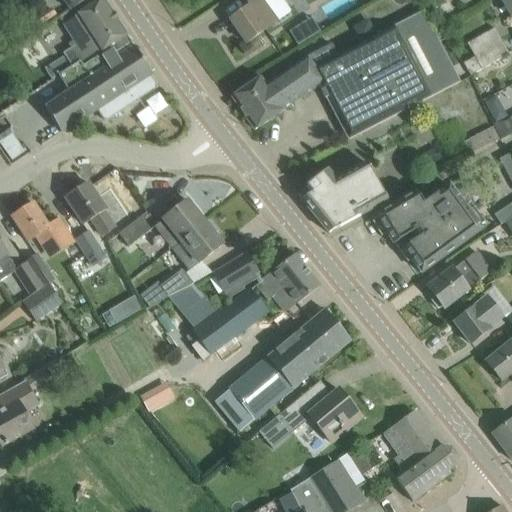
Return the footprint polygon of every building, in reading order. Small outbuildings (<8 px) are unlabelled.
[(63,53),(72,67),(73,68),(81,63),(99,51),(100,53),(110,46),(112,50),(115,54),(131,44),(132,43),(104,0),(102,0),(64,25),(74,41),(69,44),(72,48),(63,53)] [(64,0),(72,11),(88,0),(64,0)] [(259,0),(230,20),(247,44),(289,13),(281,0),(259,0)] [(511,0),(500,0),(511,18),(511,17),(511,0)] [(314,69),(324,83),(320,86),(348,141),(461,83),(424,12),(314,69)] [(297,28),(290,32),(299,45),(305,41),(297,28)] [(467,46),(473,57),(502,41),(495,30),(467,46)] [(502,41),(473,57),(474,58),(462,65),(471,76),(509,55),(502,41)] [(73,68),(72,67),(58,76),(69,94),(46,109),(62,133),(98,110),(106,121),(124,109),(120,103),(123,101),(126,99),(130,105),(157,87),(149,76),(152,74),(142,59),(132,43),(131,44),(115,54),(112,50),(99,59),(98,57),(84,66),(81,63),(73,68)] [(320,86),(324,83),(314,69),(307,58),(266,87),(260,79),(233,98),(256,131),(272,119),(283,112),(320,86)] [(493,96),(485,101),(496,119),(504,115),(493,96)] [(468,149),(497,139),(494,129),(464,139),(468,149)] [(0,140),(0,143),(11,160),(25,151),(12,132),(0,140)] [(511,157),(510,154),(500,160),(511,182),(511,157)] [(297,195),(329,234),(388,202),(367,164),(336,181),(327,170),(297,195)] [(66,199),(83,225),(91,220),(103,237),(115,228),(104,211),(106,210),(89,183),(66,199)] [(417,193),(377,217),(394,245),(405,237),(410,244),(403,249),(422,273),(482,230),(480,226),(485,223),(471,203),(465,207),(450,186),(424,204),(417,193)] [(161,235),(173,250),(205,224),(187,201),(155,228),(161,235)] [(37,237),(44,248),(52,260),(76,245),(59,219),(48,226),(34,204),(12,218),(28,242),(37,237)] [(511,204),(495,215),(501,225),(511,218),(511,204)] [(130,248),(150,232),(140,220),(120,235),(130,248)] [(180,262),(188,272),(198,264),(198,265),(222,246),(213,234),(218,231),(210,222),(206,225),(205,224),(181,244),(189,254),(180,262)] [(74,242),(90,265),(103,257),(88,233),(74,242)] [(0,243),(0,283),(10,278),(9,276),(11,274),(17,270),(7,255),(0,243)] [(428,288),(444,310),(492,273),(477,253),(454,270),(453,269),(428,288)] [(298,305),(320,286),(296,256),(264,282),(245,254),(213,273),(229,299),(249,287),(252,291),(256,287),(268,302),(273,298),(285,312),(296,303),(298,305)] [(37,255),(26,262),(38,281),(49,274),(37,255)] [(38,281),(26,262),(24,263),(25,265),(17,270),(11,274),(27,298),(41,289),(37,282),(38,281)] [(166,300),(193,287),(192,286),(181,272),(158,289),(166,300)] [(21,305),(34,325),(61,307),(48,287),(21,305)] [(481,303),(475,308),(474,307),(454,322),(471,345),(511,313),(511,310),(494,287),(478,299),(481,303)] [(251,291),(194,334),(200,342),(193,347),(204,361),(211,355),(212,356),(269,313),(251,291)] [(118,307),(110,312),(117,324),(125,319),(118,307)] [(215,402),(240,432),(255,419),(256,421),(351,342),(325,310),(215,402)] [(511,344),(488,362),(502,382),(511,374),(511,344)] [(25,415),(39,407),(25,382),(0,396),(0,398),(6,409),(0,412),(0,444),(2,448),(33,430),(25,415)] [(294,433),(312,419),(332,443),(362,418),(338,389),(332,395),(321,382),(280,416),(294,433)] [(150,392),(141,397),(150,413),(159,408),(150,392)] [(128,413),(128,412),(80,439),(83,444),(64,456),(75,476),(63,483),(73,500),(70,501),(68,502),(69,503),(70,503),(75,511),(74,511),(77,511),(80,511),(116,511),(123,508),(101,471),(131,453),(113,422),(128,413)] [(414,412),(384,435),(400,456),(395,460),(403,472),(395,478),(412,501),(450,473),(448,471),(455,466),(456,457),(451,450),(442,449),(414,412)] [(280,416),(259,433),(274,450),(294,433),(280,416)] [(511,419),(493,434),(511,460),(511,419)] [(358,448),(348,454),(362,475),(372,469),(358,448)] [(338,461),(356,488),(366,482),(362,475),(348,454),(338,461)] [(324,507),(327,511),(349,511),(365,502),(338,461),(308,480),(324,507)] [(301,511),(300,511),(314,511),(324,507),(308,480),(290,490),(301,511)]
